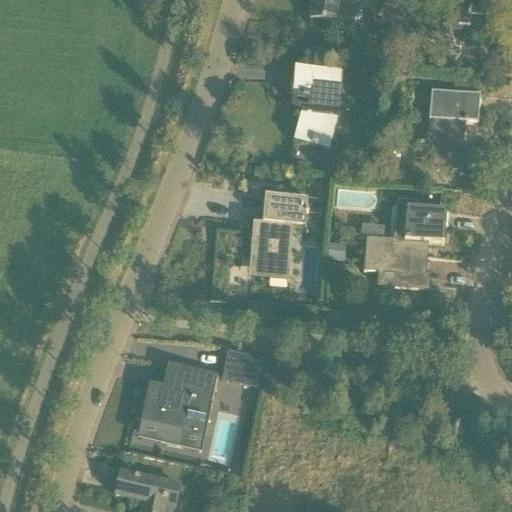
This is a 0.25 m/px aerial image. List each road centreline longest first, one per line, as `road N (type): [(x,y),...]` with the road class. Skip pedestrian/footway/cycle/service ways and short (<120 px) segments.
road 1 (residential): [(55,511),(235,0)]
road 2 (unclassified): [(175,0),(0,511)]
road 3 (residential): [(511,404),(481,388),(474,348),(511,192)]
